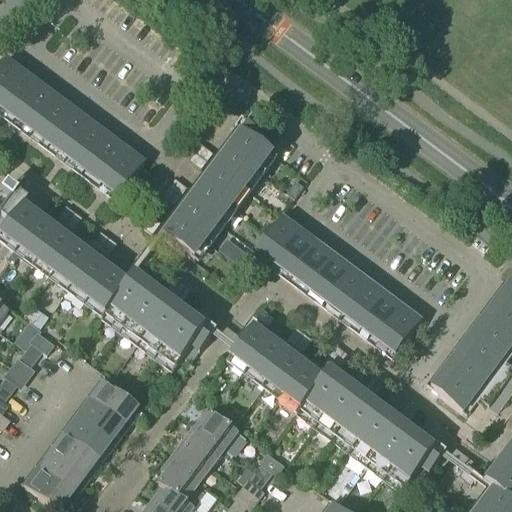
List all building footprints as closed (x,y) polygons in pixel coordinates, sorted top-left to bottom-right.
[(0,107),(23,77),(5,64),(0,70),(0,107)] [(0,118),(12,128),(40,90),(23,77),(0,107),(0,118)] [(29,141),(57,103),(40,90),(12,128),(29,141)] [(47,154),(74,116),(57,103),(29,141),(47,154)] [(64,167),(92,129),(74,116),(47,154),(64,167)] [(194,266),(207,249),(273,161),(256,148),(262,140),(242,125),(235,134),(241,139),(163,243),(194,266)] [(81,179),(109,142),(92,129),(64,167),(81,179)] [(99,192),(126,155),(109,142),(81,179),(99,192)] [(195,157),(207,166),(213,159),(201,149),(195,157)] [(126,155),(99,192),(116,206),(145,169),(126,155)] [(201,175),(207,166),(195,157),(189,166),(201,175)] [(169,191),(181,200),(187,193),(175,184),(169,191)] [(286,198),(294,204),(303,192),(295,186),(286,198)] [(20,258),(174,374),(183,362),(191,367),(198,358),(199,359),(216,335),(207,328),(203,334),(133,282),(128,289),(24,211),(29,205),(8,189),(3,197),(11,204),(0,218),(0,220),(0,221),(0,235),(3,238),(0,241),(0,243),(14,254),(20,258)] [(175,208),(181,200),(169,191),(163,199),(175,208)] [(64,229),(73,217),(65,211),(56,223),(64,229)] [(73,217),(64,229),(72,235),(81,223),(73,217)] [(152,240),(161,228),(153,221),(144,233),(152,240)] [(271,274),(300,236),(282,222),(253,260),(271,274)] [(300,236),(271,274),(289,286),(317,249),(300,236)] [(98,255),(108,243),(100,237),(91,249),(98,255)] [(108,243),(98,255),(107,261),(116,249),(108,243)] [(306,299),(334,262),(317,249),(289,286),(306,299)] [(14,254),(7,264),(13,268),(20,258),(14,254)] [(146,273),(149,269),(152,264),(140,255),(134,264),(146,273)] [(239,258),(233,266),(240,272),(247,263),(239,258)] [(323,312),(351,275),(334,262),(306,299),(323,312)] [(341,325),(369,288),(351,275),(323,312),(341,325)] [(172,298),(181,286),(175,282),(166,294),(172,298)] [(177,302),(186,290),(181,286),(172,298),(177,302)] [(358,338),(386,301),(369,288),(341,325),(358,338)] [(496,307),(511,318),(511,290),(509,289),(496,307)] [(186,290),(177,302),(183,306),(192,294),(186,290)] [(16,294),(11,291),(6,297),(0,292),(0,304),(5,308),(16,294)] [(375,351),(403,314),(386,301),(358,338),(375,351)] [(483,324),(511,345),(511,318),(496,307),(483,324)] [(268,331),(274,323),(262,314),(256,322),(268,331)] [(403,314),(375,351),(393,364),(421,327),(403,314)] [(470,342),(502,365),(511,351),(511,345),(483,324),(470,342)] [(323,385),(307,373),(253,333),(229,365),(405,496),(414,484),(420,489),(428,479),(429,480),(446,457),(437,450),(432,456),(328,377),(323,385)] [(294,351),(303,339),(295,333),(286,345),(294,351)] [(53,351),(38,340),(36,339),(29,348),(30,350),(24,358),(35,366),(41,358),(46,361),(53,351)] [(303,339),(294,351),(302,357),(311,345),(303,339)] [(457,359),(489,382),(502,365),(470,342),(457,359)] [(333,368),(342,356),(336,351),(327,363),(333,368)] [(342,356),(333,368),(340,373),(349,361),(342,356)] [(29,375),(35,366),(24,358),(18,367),(29,375)] [(444,376),(476,400),(489,382),(457,359),(444,376)] [(510,383),(511,379),(511,372),(506,368),(501,375),(510,383)] [(505,390),(510,383),(501,375),(495,383),(505,390)] [(462,418),(476,400),(444,376),(431,394),(462,418)] [(375,400),(377,396),(384,388),(373,380),(364,392),(375,400)] [(0,389),(0,394),(9,401),(16,392),(5,383),(0,389)] [(490,390),(499,397),(505,390),(495,383),(490,390)] [(89,406),(127,434),(140,416),(103,388),(89,406)] [(484,397),(494,404),(499,397),(490,390),(484,397)] [(0,406),(4,409),(9,401),(0,394),(0,406)] [(489,411),(494,404),(484,397),(479,405),(487,410),(489,411)] [(114,451),(127,434),(89,406),(76,423),(114,451)] [(410,426),(412,422),(419,414),(408,406),(399,418),(410,426)] [(232,462),(245,444),(206,415),(193,433),(229,460),(232,462)] [(101,469),(114,451),(76,423),(63,441),(101,469)] [(226,464),(229,460),(193,433),(180,450),(212,474),(221,460),(226,464)] [(88,486),(101,469),(63,441),(50,458),(88,486)] [(180,450),(167,467),(203,494),(206,491),(201,487),(212,474),(180,450)] [(511,511),(511,455),(486,490),(494,495),(481,511),(511,511)] [(75,503),(88,486),(50,458),(37,475),(75,503)] [(186,508),(190,511),(195,511),(204,499),(201,497),(203,494),(167,467),(161,475),(166,479),(158,490),(161,492),(162,491),(185,509),(186,508)] [(464,475),(475,484),(480,478),(469,469),(464,475)] [(260,471),(254,479),(266,487),(271,479),(260,471)] [(247,473),(237,485),(245,491),(249,486),(260,495),(266,487),(254,479),(247,473)] [(48,511),(68,511),(75,503),(37,475),(24,494),(48,511)] [(470,490),(475,484),(464,475),(459,482),(470,490)] [(161,492),(148,510),(151,511),(190,511),(186,508),(185,509),(162,491),(161,492)]
